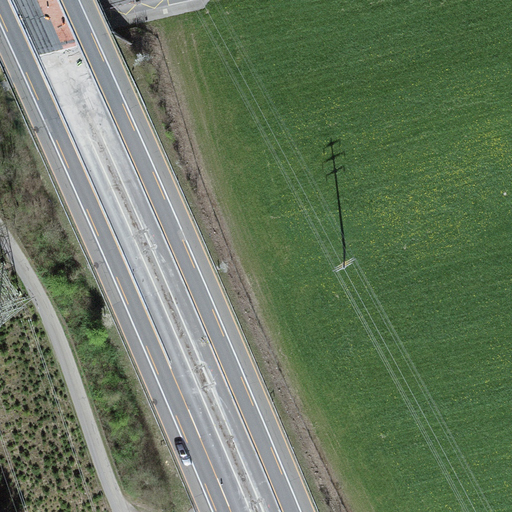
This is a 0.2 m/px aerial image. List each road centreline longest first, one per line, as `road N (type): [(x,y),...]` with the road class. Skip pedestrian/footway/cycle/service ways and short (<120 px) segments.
road 1 (motorway): [(7,0),(231,511)]
road 2 (motorway): [(282,511),(59,0)]
road 3 (track): [(0,228),(28,265),(125,511)]
road 4 (tertiary): [(130,0),(0,29)]
